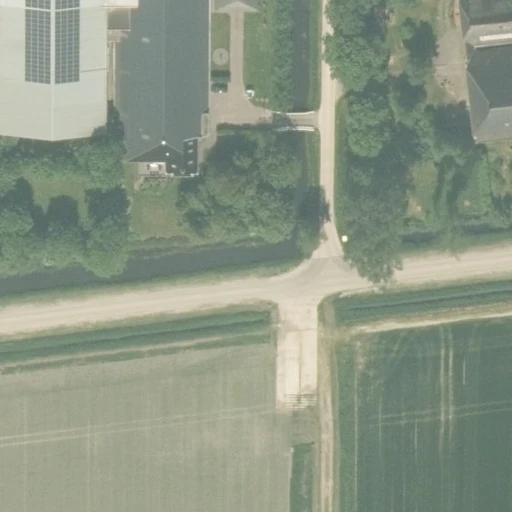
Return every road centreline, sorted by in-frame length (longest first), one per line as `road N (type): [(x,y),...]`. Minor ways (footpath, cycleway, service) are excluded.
road 1 (unclassified): [(0,324),(326,283)]
road 2 (track): [(326,283),(327,0)]
road 3 (unclassified): [(511,262),(326,283)]
road 4 (unclassified): [(446,71),(327,89)]
